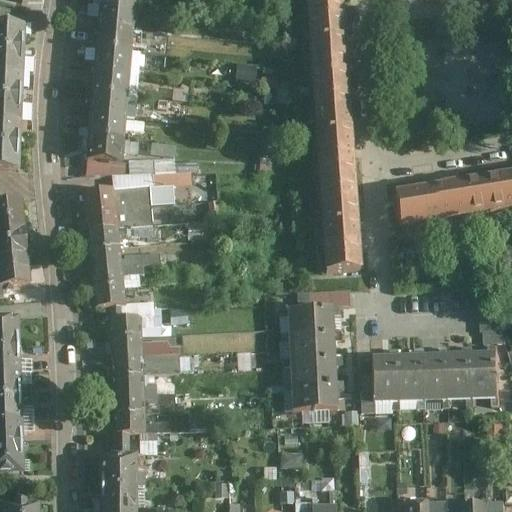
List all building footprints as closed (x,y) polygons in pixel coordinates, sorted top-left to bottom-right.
[(93,0),(93,8),(133,10),(133,0),(93,0)] [(301,0),(302,9),(341,7),(340,0),(301,0)] [(308,90),(346,89),(341,7),(302,9),(308,90)] [(91,29),(131,32),(133,10),(93,8),(91,29)] [(0,26),(0,50),(21,51),(22,27),(0,26)] [(131,32),(91,29),(89,52),(129,54),(131,32)] [(0,73),(20,74),(21,51),(0,50),(0,73)] [(88,73),(127,75),(129,54),(89,52),(88,73)] [(20,74),(0,73),(0,98),(19,99),(20,74)] [(127,75),(88,73),(86,96),(125,98),(127,75)] [(346,89),(308,90),(315,188),(353,186),(346,89)] [(84,118),(123,121),(125,98),(86,96),(84,118)] [(0,122),(19,124),(19,99),(0,98),(0,122)] [(123,121),(84,118),(83,141),(121,144),(123,121)] [(19,124),(0,122),(0,147),(18,148),(19,124)] [(120,168),(121,144),(83,141),(81,164),(120,168)] [(0,171),(17,172),(18,148),(0,147),(0,171)] [(511,178),(484,183),(490,220),(511,216),(511,178)] [(490,220),(484,183),(392,198),(399,234),(490,220)] [(359,274),(353,186),(315,188),(321,276),(359,274)] [(77,196),(80,217),(148,210),(146,190),(77,196)] [(20,204),(0,205),(0,233),(23,231),(20,204)] [(83,236),(116,233),(151,230),(148,210),(80,217),(83,236)] [(23,231),(0,233),(0,261),(26,258),(23,231)] [(83,236),(84,254),(118,251),(116,233),(83,236)] [(88,265),(89,275),(141,269),(160,267),(159,256),(122,260),(123,263),(120,264),(118,251),(84,254),(85,265),(88,265)] [(26,258),(0,261),(0,297),(1,298),(0,291),(0,289),(29,287),(26,258)] [(87,285),(88,292),(122,288),(121,280),(142,278),(141,269),(89,275),(90,285),(87,285)] [(122,288),(88,292),(89,303),(92,303),(93,314),(124,310),(122,288)] [(330,313),(284,315),(285,339),(331,336),(330,313)] [(187,328),(187,314),(169,314),(170,328),(187,328)] [(0,321),(0,349),(17,349),(16,321),(0,321)] [(108,324),(109,342),(140,341),(139,322),(108,324)] [(502,336),(502,325),(480,326),(480,336),(502,336)] [(331,336),(285,339),(286,364),(332,361),(331,336)] [(505,348),(504,338),(484,339),(485,349),(505,348)] [(109,342),(109,361),(178,359),(177,349),(140,350),(140,341),(109,342)] [(0,349),(0,374),(17,375),(17,349),(0,349)] [(178,359),(109,361),(110,381),(142,379),(179,378),(178,359)] [(499,405),(497,360),(471,361),(473,406),(499,405)] [(332,361),(286,364),(287,388),(333,387),(332,361)] [(425,408),(449,407),(447,361),(423,362),(425,408)] [(471,361),(447,361),(449,407),(473,406),(471,361)] [(399,408),(397,362),(368,363),(370,409),(399,408)] [(423,362),(397,362),(399,408),(425,408),(423,362)] [(17,375),(0,374),(0,397),(18,397),(17,375)] [(110,381),(111,399),(173,397),(173,388),(146,389),(146,392),(142,392),(142,379),(110,381)] [(335,413),(333,387),(287,388),(288,415),(335,413)] [(0,397),(0,422),(20,422),(18,397),(0,397)] [(173,397),(111,399),(111,420),(143,419),(142,408),(174,407),(173,397)] [(143,419),(111,420),(111,440),(186,436),(186,426),(149,427),(149,424),(143,424),(143,419)] [(20,422),(0,422),(0,449),(20,449),(20,422)] [(20,449),(0,449),(0,479),(21,479),(20,449)] [(95,458),(95,487),(134,487),(135,458),(95,458)] [(95,487),(95,511),(134,511),(134,487),(95,487)] [(8,508),(0,508),(0,511),(35,511),(36,508),(22,509),(22,507),(18,503),(13,503),(8,507),(8,508)]
